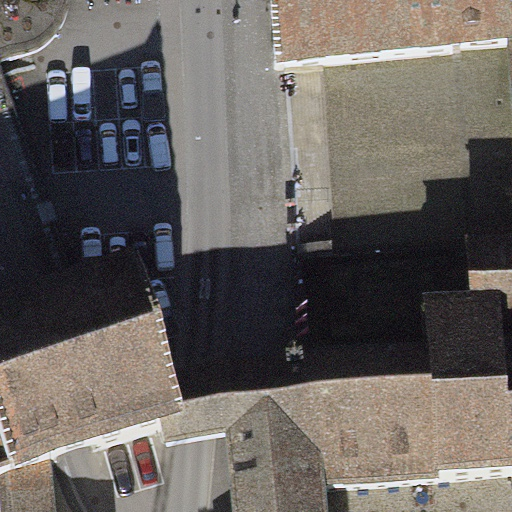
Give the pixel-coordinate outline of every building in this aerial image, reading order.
[(511,0),(272,0),(277,74),(511,49),(511,0)] [(230,440),(236,511),(511,511),(511,254),(474,257),(474,315),(433,319),(437,365),(266,374),(224,379),(229,423),(230,440)] [(79,455),(163,434),(185,424),(173,388),(143,280),(83,298),(36,313),(11,321),(0,292),(0,438),(11,472),(40,468),(79,455)] [(198,447),(230,440),(229,423),(224,379),(202,381),(173,388),(185,424),(163,434),(167,449),(198,447)] [(0,475),(6,474),(11,472),(0,438),(0,475)] [(47,511),(40,468),(11,472),(6,474),(9,511),(47,511)]
